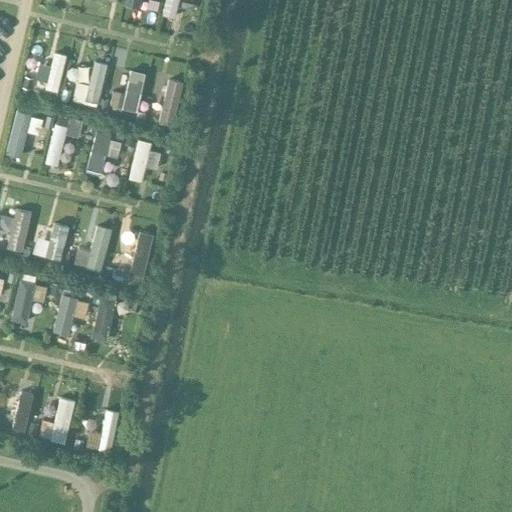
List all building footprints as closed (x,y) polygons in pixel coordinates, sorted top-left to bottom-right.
[(178,16),(182,0),(165,0),(163,12),(178,16)] [(61,86),(69,53),(53,49),(50,62),(38,59),(33,79),(61,86)] [(95,58),(89,84),(80,82),(77,96),(99,101),(109,62),(95,58)] [(120,105),(140,110),(149,71),(129,66),(120,105)] [(160,122),(178,125),(184,79),(166,77),(160,122)] [(21,110),(6,150),(22,156),(32,130),(40,133),(45,118),(21,110)] [(48,161),(63,163),(68,122),(54,120),(48,161)] [(70,120),(70,133),(82,133),(83,120),(70,120)] [(121,154),(124,139),(111,137),(113,131),(96,128),(88,170),(104,174),(108,152),(121,154)] [(131,177),(146,178),(151,139),(136,137),(131,177)] [(16,210),(5,248),(25,253),(35,215),(16,210)] [(57,220),(47,255),(63,259),(72,224),(57,220)] [(74,263),(105,269),(114,225),(97,222),(92,248),(77,245),(74,263)] [(135,275),(150,277),(155,231),(140,229),(135,275)] [(30,321),(36,296),(48,299),(52,284),(22,276),(12,317),(30,321)] [(69,329),(72,312),(84,314),(86,299),(74,297),(75,290),(60,288),(54,327),(69,329)] [(93,335),(109,339),(120,295),(103,291),(93,335)] [(13,387),(5,419),(29,425),(37,393),(13,387)] [(42,436),(68,441),(76,398),(60,395),(56,419),(45,418),(42,436)] [(101,428),(93,426),(88,443),(113,450),(124,412),(107,407),(101,428)]
